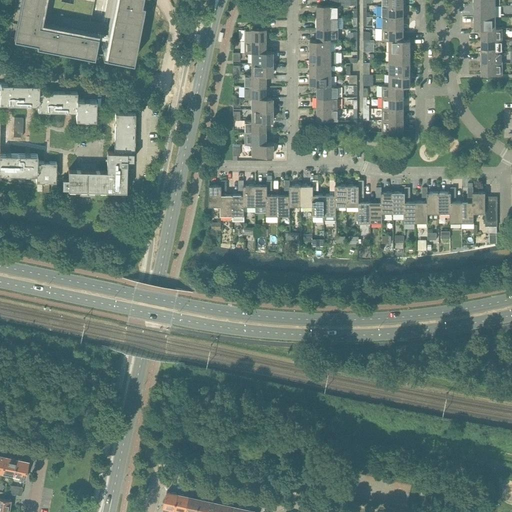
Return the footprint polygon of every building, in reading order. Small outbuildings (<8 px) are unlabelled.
[(16,0),(9,37),(37,42),(91,52),(94,53),(102,55),(130,60),(141,2),(141,0),(16,0)] [(327,5),(321,5),(317,5),(317,17),(338,17),(338,5),(333,5),(327,5)] [(382,5),(382,17),(403,16),(403,5),(382,5)] [(474,17),(495,17),(495,6),(474,6),(474,17)] [(382,17),(382,28),(403,28),(403,16),(382,17)] [(338,28),(338,17),(317,17),(317,28),(338,28)] [(495,28),(495,17),(474,17),(474,29),(481,29),(481,28),(495,28)] [(252,28),(244,28),(244,40),(265,40),(265,28),(263,28),(263,21),(252,21),(252,28)] [(338,40),(338,28),(317,28),(317,40),(331,40),(338,40)] [(403,39),(403,28),(382,28),(382,40),(389,40),(403,39)] [(502,28),(495,28),(481,28),(481,29),(481,40),(502,40),(502,28)] [(410,39),(403,39),(389,40),(389,51),(410,51),(410,39)] [(265,52),(265,51),(265,40),(244,40),(244,52),(251,52),(265,52)] [(310,51),(331,51),(331,40),(317,40),(310,40),(310,51)] [(370,40),(363,40),(363,51),(370,51),(373,51),(373,49),(373,40),(370,40)] [(502,51),(502,40),(481,40),(481,51),(502,51)] [(251,63),(272,63),(272,51),(265,51),(265,52),(251,52),(251,63)] [(310,51),(310,63),(331,63),(336,63),(336,51),(331,51),(310,51)] [(389,51),(389,62),(410,62),(410,51),(389,51)] [(481,51),(481,62),(502,62),(502,51),(481,51)] [(389,62),(389,74),(410,74),(410,62),(389,62)] [(502,75),(502,62),(481,62),(481,75),(502,75)] [(265,75),(272,75),(272,63),(251,63),(251,74),(251,75),(265,74),(265,75)] [(331,74),(331,63),(310,63),(310,74),(331,74)] [(244,86),(265,86),(265,75),(265,74),(251,75),(251,74),(244,74),(244,86)] [(331,86),(331,85),(331,74),(310,74),(310,86),(317,86),(331,86)] [(350,74),(347,74),(347,75),(349,75),(349,83),(350,83),(357,83),(357,74),(350,74)] [(370,74),(363,74),(363,85),(373,84),(373,74),(370,74)] [(389,74),(389,85),(403,85),(403,86),(410,86),(410,74),(389,74)] [(0,87),(0,101),(0,102),(19,103),(19,83),(0,82),(0,87)] [(19,103),(38,103),(38,91),(39,91),(39,83),(19,83),(19,103)] [(338,85),(331,85),(331,86),(317,86),(317,97),(338,97),(338,85)] [(403,97),(403,86),(403,85),(389,85),(382,85),(382,97),(403,97)] [(265,98),(265,97),(265,86),(244,86),(244,98),(251,98),(265,98)] [(38,91),(38,103),(37,111),(57,111),(57,91),(39,91),(38,91)] [(57,111),(76,112),(76,99),(77,99),(77,92),(57,91),(57,111)] [(251,109),(272,109),(272,97),(265,97),(265,98),(251,98),(251,109)] [(317,109),(338,109),(338,97),(317,97),(317,109)] [(403,97),(382,97),(382,108),(403,108),(403,97)] [(76,99),(76,112),(76,119),(96,119),(96,99),(77,99),(76,99)] [(382,108),(382,120),(403,120),(403,108),(382,108)] [(265,121),(272,121),(272,109),(251,109),(251,120),(251,121),(265,121)] [(338,121),(338,109),(317,109),(317,121),(338,121)] [(135,113),(115,112),(114,132),(135,132),(135,113)] [(265,132),(265,121),(251,121),(251,120),(244,120),(244,132),(265,132)] [(403,120),(382,120),(382,132),(403,132),(403,120)] [(80,162),(80,169),(68,169),(68,177),(62,177),(62,187),(67,187),(67,189),(80,189),(80,196),(94,196),(95,190),(126,190),(127,159),(133,159),(133,152),(134,152),(135,132),(114,132),(114,151),(107,151),(106,170),(95,169),(95,163),(80,162)] [(265,143),(265,132),(244,132),(244,144),(251,144),(251,143),(265,143)] [(251,143),(251,144),(251,155),(272,155),(272,143),(265,143),(251,143)] [(0,173),(17,173),(17,153),(0,152),(0,173)] [(17,173),(36,174),(36,161),(37,161),(37,154),(17,153),(17,173)] [(36,161),(36,174),(36,181),(55,182),(56,161),(37,161),(36,161)] [(301,185),(301,206),(301,211),(312,211),(312,206),(313,206),(313,182),(318,182),(318,180),(313,180),(311,180),(311,185),(301,185)] [(330,194),(324,194),(324,215),(324,220),(336,220),(336,206),(336,194),(335,194),(335,190),(335,185),(335,180),(330,180),(330,194)] [(358,222),(370,222),(370,201),(364,201),(364,180),(359,180),(359,185),(358,185),(358,190),(359,190),(359,201),(358,201),(358,206),(358,222)] [(313,182),(313,206),(312,206),(312,211),(312,215),(313,215),(313,217),(322,217),(322,215),(324,215),(324,194),(318,194),(318,182),(313,182)] [(209,206),(220,206),(221,206),(221,194),(222,194),(222,190),(221,190),(221,185),(209,185),(209,206)] [(244,206),(255,206),(255,185),(244,185),(244,190),(243,190),(243,194),(244,194),(244,206)] [(255,206),(266,206),(267,206),(267,194),(267,190),(267,185),(255,185),(255,206)] [(290,206),(301,206),(301,185),(290,185),(290,190),(289,190),(289,194),(290,194),(290,206)] [(336,206),(347,206),(347,185),(335,185),(335,190),(335,194),(336,194),(336,206)] [(358,201),(359,201),(359,190),(358,190),(358,185),(347,185),(347,206),(358,206),(358,201)] [(382,212),(393,213),(393,192),(381,192),(381,197),(381,201),(382,201),(382,212)] [(404,192),(393,192),(393,213),(404,212),(404,201),(405,201),(405,197),(404,197),(404,192)] [(428,212),(439,213),(439,192),(427,192),(427,197),(427,201),(428,201),(427,212),(428,212)] [(439,213),(450,213),(450,201),(451,201),(451,197),(451,192),(439,192),(439,213)] [(473,192),(473,197),(473,201),(473,213),(474,213),(485,213),(485,208),(485,202),(485,196),(485,192),(473,192)] [(232,194),(222,194),(221,194),(221,206),(220,206),(220,215),(232,215),(232,194)] [(243,194),(232,194),(232,215),(232,221),(234,221),(244,221),(244,215),(244,212),(244,206),(244,194),(243,194)] [(278,194),(267,194),(267,206),(266,206),(266,215),(278,215),(278,194)] [(290,215),(290,206),(290,194),(289,194),(278,194),(278,215),(290,215)] [(468,201),(462,201),(462,222),(474,222),(474,213),(473,213),(473,201),(473,197),(468,197),(468,201)] [(382,222),(382,212),(382,201),(381,201),(370,201),(370,222),(382,222)] [(404,222),(416,222),(416,201),(405,201),(404,201),(404,212),(404,222)] [(428,222),(428,212),(427,212),(428,201),(427,201),(416,201),(416,222),(418,222),(418,227),(427,227),(427,222),(428,222)] [(462,201),(451,201),(450,201),(450,213),(450,222),(462,222),(462,201)] [(417,249),(425,249),(426,240),(417,239),(417,249)] [(7,473),(13,474),(16,459),(5,456),(1,474),(6,475),(7,473)] [(12,477),(24,479),(28,462),(27,461),(16,459),(13,474),(12,477)] [(21,495),(22,487),(11,485),(9,492),(21,495)] [(0,510),(8,511),(11,493),(0,491),(0,510)] [(167,511),(169,507),(175,509),(178,494),(168,491),(166,492),(162,511),(167,511)] [(185,511),(189,496),(178,494),(175,509),(181,510),(180,511),(185,511)] [(197,511),(200,498),(189,496),(185,511),(197,511)] [(208,511),(211,501),(200,498),(197,511),(208,511)] [(220,511),(222,503),(211,501),(208,511),(220,511)] [(231,511),(233,506),(222,503),(220,511),(231,511)]
